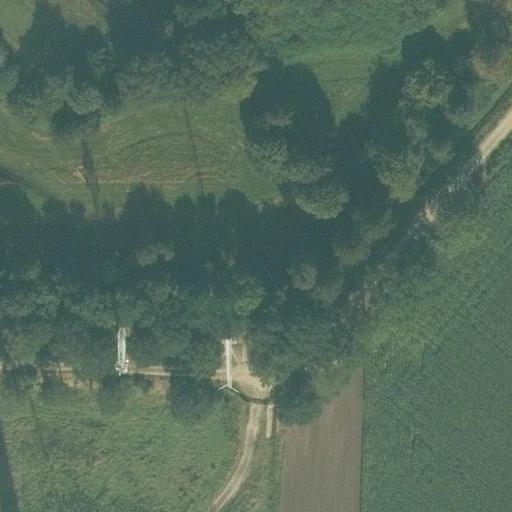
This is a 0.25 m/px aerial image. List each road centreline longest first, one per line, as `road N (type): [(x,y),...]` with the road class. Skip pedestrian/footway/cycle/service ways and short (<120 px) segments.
road 1 (track): [(511,118),(286,365),(174,379),(0,373)]
road 2 (track): [(0,232),(252,231),(297,192),(464,0)]
road 3 (track): [(260,369),(255,433),(212,511)]
road 4 (track): [(426,214),(378,192),(297,192)]
